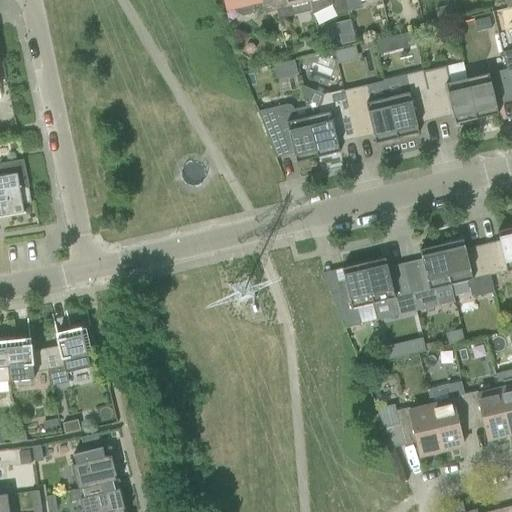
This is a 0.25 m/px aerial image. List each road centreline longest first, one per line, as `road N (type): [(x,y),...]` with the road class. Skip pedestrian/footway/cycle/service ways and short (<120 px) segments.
road 1 (residential): [(511,168),(86,270)]
road 2 (residential): [(86,270),(27,0)]
